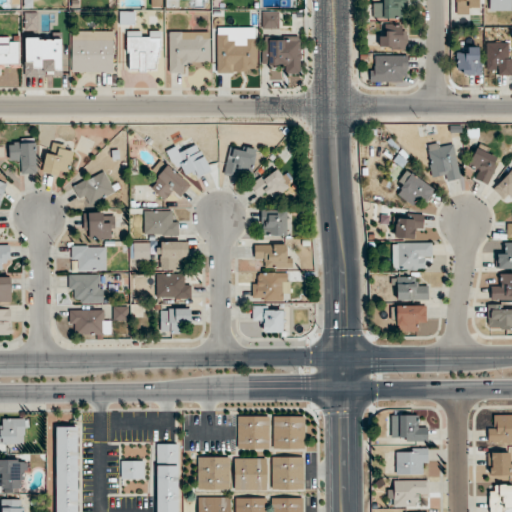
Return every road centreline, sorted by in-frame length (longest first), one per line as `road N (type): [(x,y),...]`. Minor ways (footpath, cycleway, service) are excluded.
road 1 (secondary): [(0,393),(511,389)]
road 2 (tertiary): [(345,358),(334,0)]
road 3 (secondary): [(345,358),(0,359)]
road 4 (tertiary): [(336,103),(0,103)]
road 5 (tertiary): [(511,105),(336,103)]
road 6 (secondary): [(511,358),(345,358)]
road 7 (tertiary): [(345,511),(345,358)]
road 8 (residential): [(39,359),(38,216)]
road 9 (residential): [(469,221),(457,358)]
road 10 (residential): [(221,357),(221,221)]
road 11 (residential): [(458,390),(459,511)]
